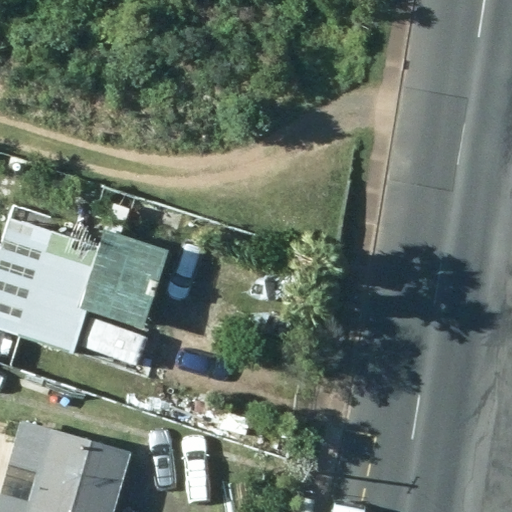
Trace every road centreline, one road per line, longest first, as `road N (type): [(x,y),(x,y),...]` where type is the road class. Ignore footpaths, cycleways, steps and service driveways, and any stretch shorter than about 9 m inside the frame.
road 1 (secondary): [(446,244),(485,0)]
road 2 (secondary): [(420,396),(446,244)]
